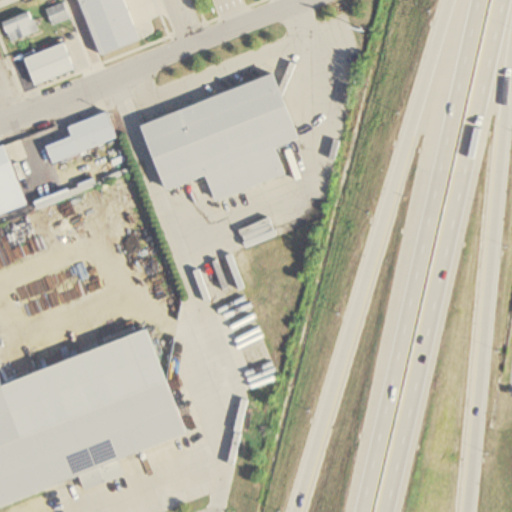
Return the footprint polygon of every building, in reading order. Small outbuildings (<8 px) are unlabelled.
[(126,0),(142,40),(103,56),(80,0),(126,0)] [(64,2),(71,19),(53,26),(46,9),(64,2)] [(30,12),(38,31),(12,42),(5,23),(30,12)] [(65,43),(76,69),(37,85),(26,59),(65,43)] [(168,191),(209,175),(219,201),(290,174),(279,147),(303,138),(277,72),(142,125),(168,191)] [(104,109),(115,135),(50,161),(43,144),(69,133),(66,124),(104,109)] [(0,144),(3,143),(28,206),(0,217),(0,144)] [(0,507),(190,435),(147,326),(1,383),(0,380),(0,507)]
